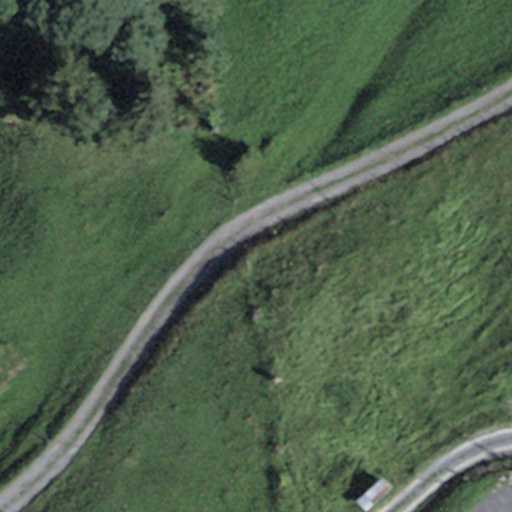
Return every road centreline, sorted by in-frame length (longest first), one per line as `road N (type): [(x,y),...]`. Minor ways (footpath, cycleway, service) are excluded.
road 1 (track): [(511,95),(223,243),(176,292),(53,463),(0,508)]
road 2 (track): [(391,511),(443,467),(511,437)]
